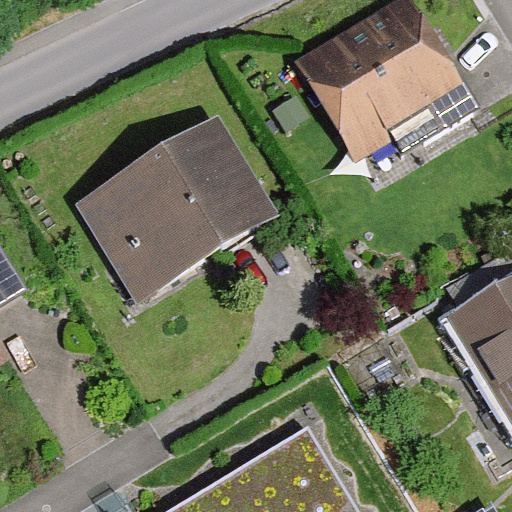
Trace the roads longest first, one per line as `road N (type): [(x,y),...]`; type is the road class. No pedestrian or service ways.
road 1 (residential): [(1,511),(192,404)]
road 2 (tertiary): [(174,19),(0,106)]
